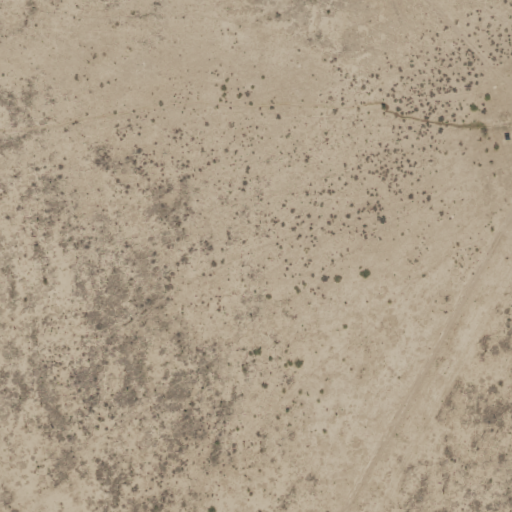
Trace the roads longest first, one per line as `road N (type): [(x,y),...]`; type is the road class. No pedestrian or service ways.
road 1 (track): [(511,210),(445,309),(337,511)]
road 2 (track): [(391,0),(455,62),(511,91)]
